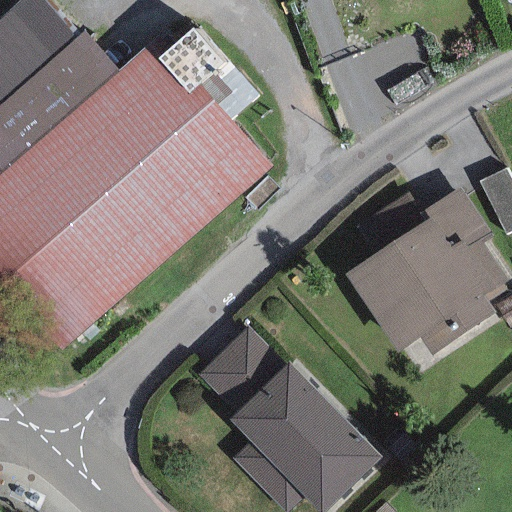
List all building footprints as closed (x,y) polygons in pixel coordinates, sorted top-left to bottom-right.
[(0,105),(73,40),(36,0),(20,0),(0,18),(0,105)] [(0,174),(116,73),(82,34),(73,40),(0,105),(0,174)] [(0,284),(61,353),(270,167),(198,87),(188,97),(144,47),(116,73),(0,174),(0,284)] [(511,175),(508,167),(479,181),(506,236),(511,232),(511,175)] [(422,210),(428,219),(452,255),(479,238),(481,241),(490,235),(458,187),(422,210)] [(428,219),(344,275),(395,354),(419,338),(431,356),(493,315),(481,296),(507,280),(481,241),(479,238),(452,255),(428,219)] [(249,442),(232,459),(283,511),(286,511),(301,498),(315,511),(324,511),(381,457),(289,363),(284,367),(246,328),(196,376),(234,415),(228,420),(249,442)]
